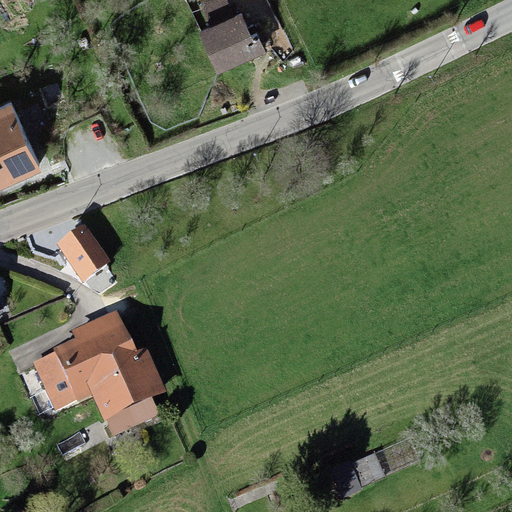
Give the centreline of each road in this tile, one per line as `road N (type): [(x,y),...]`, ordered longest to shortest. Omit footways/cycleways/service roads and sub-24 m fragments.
road 1 (secondary): [(0,233),(511,16)]
road 2 (track): [(220,511),(166,374),(140,326),(121,312)]
